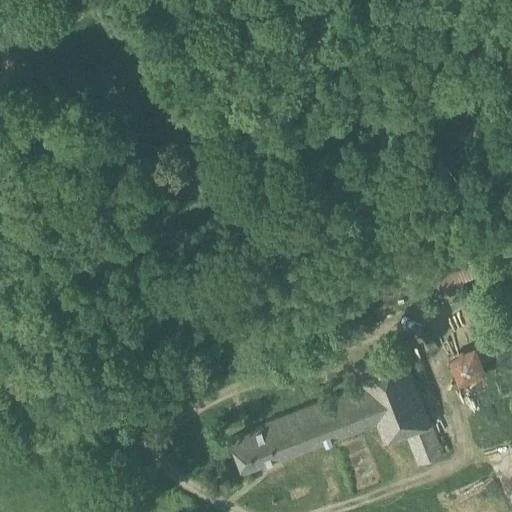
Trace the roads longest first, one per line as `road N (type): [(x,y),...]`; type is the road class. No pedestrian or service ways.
road 1 (track): [(234,511),(90,414),(39,325),(25,220),(51,137),(90,80)]
road 2 (residential): [(0,69),(312,121),(392,106),(511,53)]
road 3 (track): [(430,367),(466,459),(380,495),(312,511)]
